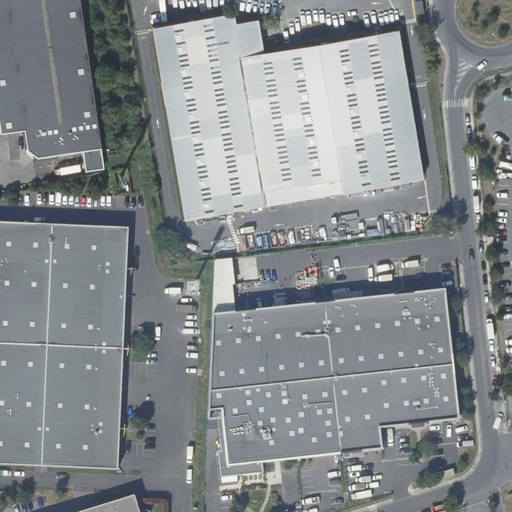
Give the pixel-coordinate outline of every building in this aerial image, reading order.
[(100,147),(79,0),(0,0),(0,128),(0,131),(28,127),(31,149),(38,155),(82,149),(100,147)] [(422,13),(421,0),(414,0),(415,14),(422,13)] [(337,179),(340,192),(421,180),(398,31),(262,52),(257,20),(236,24),(234,12),(152,25),(182,217),(263,204),(261,191),(337,179)] [(100,147),(82,149),(86,170),(104,167),(100,147)] [(263,204),(340,192),(337,179),(261,191),(263,204)] [(128,227),(0,221),(0,464),(118,470),(128,227)] [(211,317),(207,422),(214,421),(217,449),(214,449),(217,475),(261,470),(260,460),(380,447),(378,426),(457,417),(443,289),(211,317)] [(141,511),(136,495),(81,511),(141,511)]
